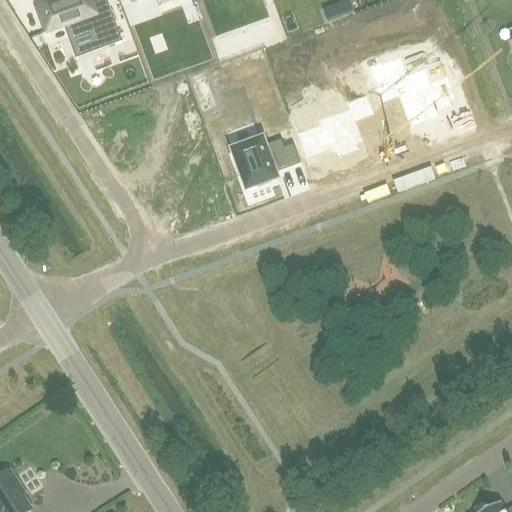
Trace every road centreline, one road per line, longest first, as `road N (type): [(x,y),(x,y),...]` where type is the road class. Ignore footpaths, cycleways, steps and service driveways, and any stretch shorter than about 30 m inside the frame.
road 1 (residential): [(153,259),(511,127)]
road 2 (residential): [(153,259),(0,5)]
road 3 (residential): [(170,511),(39,310)]
road 4 (residential): [(39,310),(153,259)]
